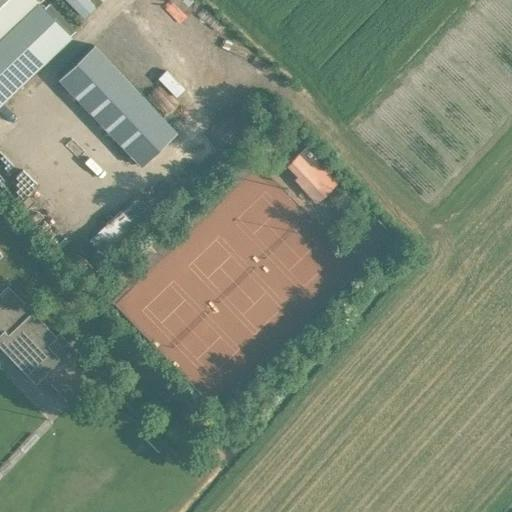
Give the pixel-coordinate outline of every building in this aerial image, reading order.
[(0,0),(0,101),(0,102),(70,35),(37,0),(0,0)] [(67,0),(83,15),(94,5),(89,0),(67,0)] [(60,71),(142,159),(178,126),(96,38),(60,71)] [(299,183),(316,200),(336,181),(303,146),(286,163),(302,180),(299,183)] [(114,281),(132,263),(123,254),(105,272),(114,281)] [(31,310),(20,298),(7,284),(0,290),(0,329),(5,334),(0,339),(0,345),(34,381),(42,374),(67,400),(86,382),(78,373),(89,363),(58,331),(54,334),(31,310)]
